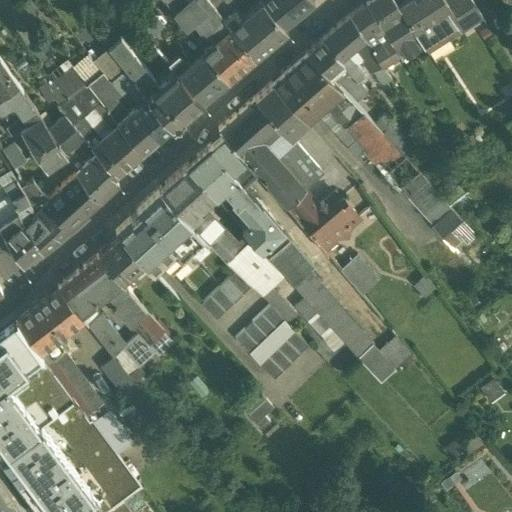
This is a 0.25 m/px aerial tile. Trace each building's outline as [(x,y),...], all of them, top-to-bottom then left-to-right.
[(163,0),(174,13),(189,0),(163,0)] [(189,0),(174,13),(186,27),(193,20),(207,37),(211,34),(214,38),(229,26),(208,0),(189,0)] [(261,0),(260,0),(229,26),(253,55),(285,29),(282,26),(261,0)] [(293,16),(280,0),(261,0),(282,26),(293,16)] [(280,0),(293,16),(313,0),(312,0),(280,0)] [(394,0),(370,0),(366,3),(383,29),(382,29),(391,43),(392,42),(413,29),(397,5),(394,0)] [(405,0),(397,5),(413,29),(419,38),(428,52),(464,29),(448,5),(449,5),(445,0),(405,0)] [(482,17),(472,0),(445,0),(449,5),(448,5),(464,29),(482,17)] [(366,3),(350,15),(365,39),(366,40),(382,29),(383,29),(366,3)] [(173,38),(150,12),(140,21),(135,26),(173,68),(174,68),(177,71),(185,63),(168,43),(173,38)] [(350,15),(322,37),(340,58),(352,72),(359,67),(345,53),(354,46),(363,57),(361,59),(370,72),(374,69),(383,84),(390,78),(378,59),(370,46),(366,40),(365,39),(350,15)] [(253,55),(229,26),(214,38),(202,48),(226,78),(253,55)] [(413,29),(392,42),(398,52),(403,49),(414,42),(419,38),(413,29)] [(145,68),(120,36),(109,46),(125,68),(133,78),(145,68)] [(322,37),(307,50),(325,70),(328,67),(337,61),(340,58),(322,37)] [(378,41),(370,46),(378,59),(386,55),(378,41)] [(414,42),(403,49),(407,54),(417,47),(414,42)] [(105,49),(93,58),(110,80),(125,68),(109,46),(105,49)] [(185,63),(177,71),(202,99),(226,78),(202,48),(185,63)] [(307,50),(271,81),(305,118),(315,110),(323,103),(342,87),(325,70),(307,50)] [(40,116),(24,92),(0,57),(0,109),(9,103),(14,104),(23,117),(27,124),(40,116)] [(350,74),(337,61),(328,67),(352,93),(362,84),(362,83),(359,80),(356,82),(350,74)] [(352,72),(350,74),(356,82),(359,80),(363,77),(365,76),(359,67),(352,72)] [(125,68),(110,80),(121,93),(127,89),(136,81),(133,78),(125,68)] [(177,71),(174,68),(173,68),(151,86),(148,82),(153,77),(145,68),(133,78),(136,81),(147,96),(146,97),(172,125),(202,99),(177,71)] [(102,71),(87,82),(87,83),(92,89),(94,92),(110,80),(102,71)] [(110,80),(94,92),(111,114),(117,121),(127,112),(115,98),(121,93),(110,80)] [(172,125),(146,97),(147,96),(136,81),(127,89),(139,103),(133,107),(158,137),(172,125)] [(271,81),(219,127),(223,131),(243,154),(255,169),(286,204),(305,187),(323,171),(290,133),(305,118),(271,81)] [(54,97),(46,82),(39,87),(48,101),(54,97)] [(87,83),(77,91),(82,97),(92,89),(87,83)] [(342,87),(323,103),(345,127),(363,111),(342,87)] [(82,97),(71,108),(79,118),(93,106),(104,120),(111,114),(92,89),(82,97)] [(323,103),(315,110),(357,155),(365,148),(345,127),(323,103)] [(158,137),(133,107),(127,112),(117,121),(118,123),(142,151),(158,137)] [(79,118),(71,108),(68,110),(76,120),(79,118)] [(76,120),(68,110),(64,114),(76,128),(80,124),(76,120)] [(363,111),(345,127),(365,148),(372,155),(370,156),(399,188),(400,187),(418,170),(394,144),(382,132),(363,111)] [(76,128),(64,114),(48,128),(53,134),(64,150),(70,144),(76,139),(80,143),(91,156),(97,151),(92,145),(87,140),(76,128)] [(111,114),(104,120),(111,129),(111,128),(117,124),(118,123),(117,121),(111,114)] [(48,128),(40,116),(27,124),(20,129),(35,153),(46,170),(65,157),(51,135),(53,134),(48,128)] [(23,117),(6,127),(11,135),(20,129),(27,124),(23,117)] [(80,124),(76,128),(87,140),(95,133),(84,121),(80,124)] [(393,121),(382,132),(394,144),(405,134),(393,121)] [(142,151),(118,123),(117,124),(111,128),(136,156),(142,151)] [(136,156),(111,128),(111,129),(92,145),(97,151),(116,173),(136,156)] [(223,131),(209,143),(237,176),(242,181),(255,169),(242,154),(243,154),(223,131)] [(76,139),(70,144),(73,148),(80,143),(76,139)] [(14,143),(3,150),(14,168),(25,160),(14,143)] [(237,176),(209,143),(196,154),(223,185),(232,196),(231,198),(246,216),(250,220),(242,227),(249,236),(260,249),(283,229),(281,227),(242,181),(237,176)] [(116,173),(97,151),(91,156),(89,158),(83,163),(75,170),(99,199),(118,182),(113,176),(116,173)] [(75,154),(67,160),(75,170),(83,163),(75,154)] [(223,185),(196,154),(186,162),(214,192),(223,185)] [(43,171),(33,155),(25,160),(14,168),(24,183),(39,173),(43,171)] [(186,162),(158,187),(190,221),(201,212),(197,208),(209,197),(214,192),(186,162)] [(75,170),(47,196),(48,197),(44,200),(69,227),(99,199),(75,170)] [(418,170),(400,187),(460,252),(476,236),(418,170)] [(39,173),(32,178),(38,185),(44,179),(39,173)] [(24,183),(21,185),(26,196),(38,185),(32,178),(24,183)] [(21,185),(7,194),(9,196),(14,204),(26,196),(21,185)] [(38,185),(26,196),(31,204),(39,197),(44,202),(45,201),(44,200),(48,197),(47,196),(38,185)] [(158,187),(135,208),(137,211),(131,216),(129,214),(114,227),(120,234),(120,233),(152,269),(161,261),(172,272),(208,240),(190,221),(158,187)] [(305,187),(286,204),(295,215),(301,222),(319,204),(305,187)] [(332,193),(319,204),(301,222),(323,248),(334,239),(334,234),(346,235),(347,225),(359,215),(342,196),(338,200),(332,193)] [(9,196),(0,201),(0,221),(17,210),(14,204),(9,196)] [(69,227),(45,201),(44,202),(43,203),(43,204),(36,212),(58,237),(69,227)] [(58,237),(36,212),(32,206),(25,210),(29,217),(24,222),(40,248),(42,252),(58,237)] [(24,222),(17,210),(0,221),(0,228),(22,264),(40,248),(24,222)] [(211,216),(201,212),(190,221),(208,240),(225,257),(238,245),(211,216)] [(301,222),(295,215),(281,227),(283,229),(314,266),(328,254),(323,248),(301,222)] [(246,216),(238,223),(242,227),(250,220),(246,216)] [(283,229),(260,249),(283,275),(293,285),(311,268),(314,266),(283,229)] [(144,261),(120,233),(120,234),(97,253),(120,279),(121,281),(144,261)] [(249,236),(238,245),(225,257),(236,269),(251,285),(261,294),(271,284),(283,275),(260,249),(249,236)] [(485,239),(459,260),(473,275),(499,255),(485,239)] [(97,253),(62,281),(83,308),(96,299),(120,279),(97,253)] [(357,254),(340,268),(362,293),(378,279),(357,254)] [(311,268),(293,285),(304,297),(329,325),(358,357),(373,343),(318,282),(321,279),(311,268)] [(236,269),(201,302),(216,318),(251,285),(236,269)] [(423,276),(413,284),(424,295),(432,287),(423,276)] [(121,281),(120,279),(96,299),(101,305),(108,299),(131,322),(139,331),(149,342),(164,329),(121,281)] [(297,312),(271,284),(261,294),(270,303),(285,319),(287,321),(297,312)] [(81,316),(56,285),(45,294),(69,326),(81,316)] [(45,294),(16,317),(38,347),(53,336),(54,338),(69,326),(45,294)] [(329,325),(304,297),(296,305),(320,333),(329,325)] [(270,303),(234,337),(250,352),(285,319),(270,303)] [(126,343),(101,312),(86,323),(112,355),(126,343)] [(0,454),(41,424),(75,398),(16,317),(0,329),(0,454)] [(292,329),(258,362),(274,378),(308,344),(292,329)] [(126,343),(112,355),(128,374),(156,351),(149,342),(139,331),(126,343)] [(396,334),(377,351),(392,369),(411,353),(396,334)] [(54,338),(53,336),(38,347),(39,349),(54,368),(68,387),(82,376),(54,338)] [(112,355),(100,365),(119,388),(131,379),(128,374),(112,355)] [(197,375),(189,382),(202,397),(209,391),(197,375)] [(82,376),(68,387),(85,410),(99,399),(82,376)] [(491,399),(504,392),(495,377),(482,384),(491,399)] [(258,388),(240,404),(255,422),(264,414),(273,406),(258,388)] [(388,389),(382,394),(389,402),(394,397),(388,389)] [(264,414),(255,422),(261,428),(270,420),(264,414)] [(86,511),(100,502),(41,424),(0,454),(0,456),(7,451),(13,459),(6,465),(17,479),(24,474),(30,482),(23,488),(34,502),(41,496),(48,504),(40,510),(41,511),(86,511)]
